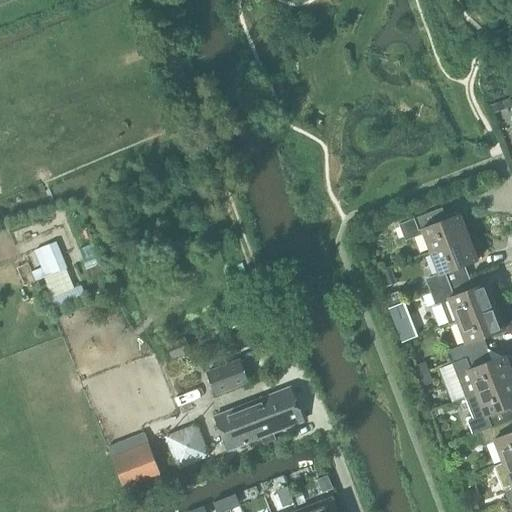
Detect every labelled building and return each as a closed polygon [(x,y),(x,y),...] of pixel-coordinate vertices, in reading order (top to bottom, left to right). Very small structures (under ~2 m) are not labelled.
[(408,222),(400,225),(406,240),(424,234),(431,252),(468,238),(459,215),(446,220),(442,209),(408,222)] [(439,274),(425,279),(430,293),(469,278),(464,267),(477,262),(468,238),(431,252),(439,274)] [(382,280),(393,276),(391,268),(379,272),(382,280)] [(469,278),(430,293),(435,305),(440,303),(449,325),(457,322),(494,308),(486,285),(473,289),(469,278)] [(387,296),(391,306),(399,303),(395,293),(387,296)] [(466,345),(449,351),(454,363),(488,350),(483,339),(503,331),(494,308),(457,322),(466,345)] [(168,364),(191,355),(184,338),(162,347),(168,364)] [(488,350),(454,363),(458,375),(467,398),(476,394),(511,380),(511,374),(505,356),(492,361),(488,350)] [(215,396),(250,383),(241,360),(207,373),(215,396)] [(415,366),(419,376),(429,372),(425,362),(415,366)] [(433,382),(429,372),(419,376),(423,386),(433,382)] [(476,394),(467,398),(476,420),(467,423),(472,436),(480,432),(511,420),(511,413),(510,408),(511,407),(511,380),(476,394)] [(226,451),(257,439),(261,438),(264,445),(276,440),(274,433),(302,423),(289,389),(213,418),(226,451)] [(511,420),(480,432),(485,444),(495,441),(503,463),(511,459),(511,420)] [(197,424),(165,436),(178,469),(210,456),(197,424)] [(126,492),(162,478),(148,443),(112,458),(126,492)] [(494,467),(502,490),(507,501),(511,499),(511,459),(503,463),(496,466),(494,467)] [(307,507),(297,510),(298,511),(339,511),(333,496),(307,507)]
